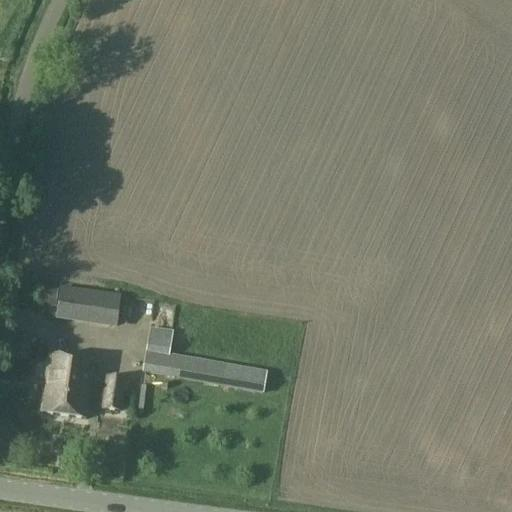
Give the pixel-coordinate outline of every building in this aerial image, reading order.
[(59,289),(55,323),(115,332),(120,298),(59,289)] [(168,359),(171,334),(148,331),(142,374),(199,384),(228,390),(261,396),(265,377),(229,369),(208,366),(185,362),(168,359)] [(2,332),(0,348),(0,363),(27,368),(31,337),(2,332)] [(49,360),(41,416),(85,422),(92,366),(49,360)] [(100,412),(100,413),(120,416),(125,381),(105,379),(100,412)]
